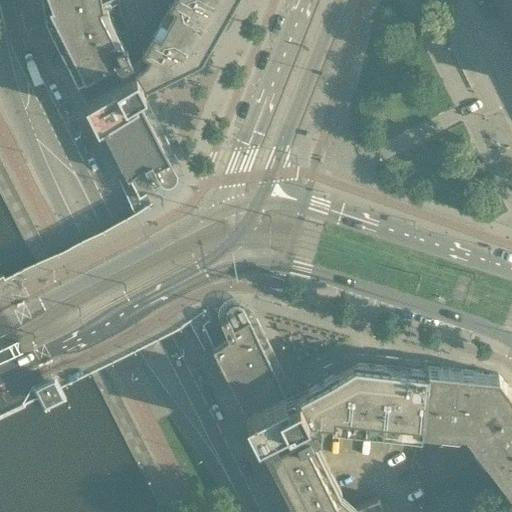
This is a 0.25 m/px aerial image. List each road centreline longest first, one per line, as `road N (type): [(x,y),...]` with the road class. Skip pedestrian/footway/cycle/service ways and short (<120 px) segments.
road 1 (tertiary): [(32,114),(45,175),(109,308),(161,393),(220,463)]
road 2 (tertiary): [(220,463),(96,201),(32,114)]
road 3 (tertiary): [(239,258),(511,341)]
road 4 (tertiary): [(235,201),(0,322)]
road 5 (tertiary): [(0,369),(239,258)]
road 6 (tertiary): [(511,273),(341,216),(262,200)]
road 7 (tertiary): [(262,200),(341,0)]
road 8 (tertiary): [(307,0),(235,201)]
